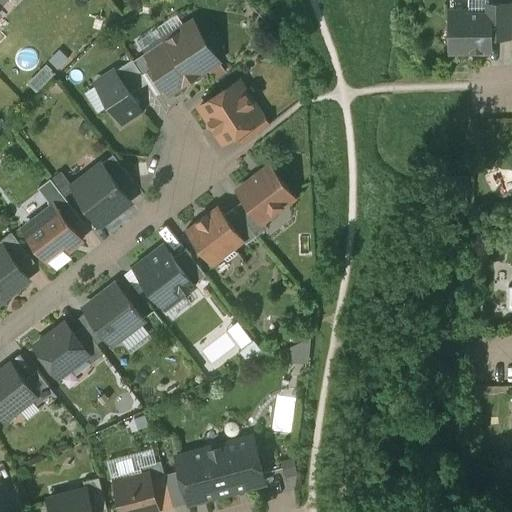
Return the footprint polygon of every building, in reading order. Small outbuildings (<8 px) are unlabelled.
[(489,0),(469,0),(469,11),(450,11),(451,51),(491,51),(491,38),(489,38),(489,4),(489,0)] [(511,3),(489,4),(489,38),(491,38),(511,37),(511,3)] [(204,36),(194,20),(165,39),(167,42),(157,48),(156,46),(147,51),(145,52),(155,66),(159,72),(157,73),(169,92),(184,82),(185,84),(186,83),(185,81),(197,74),(198,76),(199,75),(198,73),(219,59),(211,46),(212,37),(204,36)] [(145,52),(134,60),(143,74),(155,66),(145,52)] [(133,59),(116,70),(131,93),(149,82),(143,74),(134,60),(133,59)] [(55,72),(47,64),(28,82),(37,91),(55,72)] [(131,93),(116,70),(95,83),(122,123),(142,110),(131,93)] [(239,80),(200,105),(210,120),(210,126),(215,128),(224,141),(238,132),(262,116),(261,114),(239,80)] [(262,116),(238,132),(245,143),(270,124),(263,113),(261,114),(262,116)] [(134,179),(114,153),(102,162),(122,188),(134,179)] [(102,162),(89,173),(90,175),(75,187),(102,223),(131,200),(122,188),(102,162)] [(270,165),(238,189),(246,198),(263,221),(264,220),(294,196),(270,165)] [(51,177),(39,187),(49,200),(61,191),(51,177)] [(81,217),(61,191),(49,200),(48,201),(52,206),(55,203),(71,225),(81,217)] [(263,221),(246,198),(235,206),(257,235),(268,226),(264,220),(263,221)] [(71,225),(55,203),(52,206),(24,227),(51,262),(52,261),(57,268),(72,256),(69,252),(73,249),(74,244),(82,238),(71,225)] [(218,204),(186,228),(214,263),(225,255),(228,260),(238,252),(234,247),(244,240),(245,239),(226,214),(219,206),(219,205),(218,204)] [(257,235),(235,206),(226,214),(245,239),(244,240),(247,243),(257,235)] [(12,231),(0,241),(4,245),(10,253),(22,244),(12,231)] [(35,261),(22,244),(10,253),(23,270),(35,261)] [(4,245),(0,248),(0,301),(6,297),(6,295),(13,289),(15,290),(30,278),(23,270),(10,253),(4,245)] [(165,245),(136,267),(163,302),(176,292),(178,295),(194,283),(174,257),(165,245)] [(186,248),(174,257),(194,283),(206,274),(186,248)] [(116,283),(85,306),(88,310),(107,335),(113,342),(122,335),(125,336),(135,328),(135,325),(144,318),(116,283)] [(107,335),(88,310),(78,318),(84,325),(98,342),(107,335)] [(66,322),(36,344),(51,364),(51,367),(58,377),(61,377),(70,370),(70,367),(86,355),(90,352),(74,332),(66,322)] [(98,342),(84,325),(74,332),(90,352),(86,355),(91,363),(105,352),(98,342)] [(12,363),(0,371),(0,411),(5,418),(32,397),(36,394),(25,379),(12,363)] [(38,369),(25,379),(36,394),(32,397),(37,404),(54,391),(38,369)] [(253,436),(205,448),(217,494),(265,482),(253,436)] [(205,448),(177,456),(189,502),(217,494),(205,448)] [(161,460),(140,465),(142,473),(149,471),(151,479),(165,475),(161,460)] [(142,473),(131,476),(129,475),(116,478),(114,483),(117,495),(119,496),(123,511),(151,511),(159,510),(151,479),(149,471),(142,473)] [(99,476),(84,480),(86,488),(87,488),(93,511),(106,511),(109,511),(99,476)] [(86,488),(48,498),(52,511),(93,511),(87,488),(86,488)]
